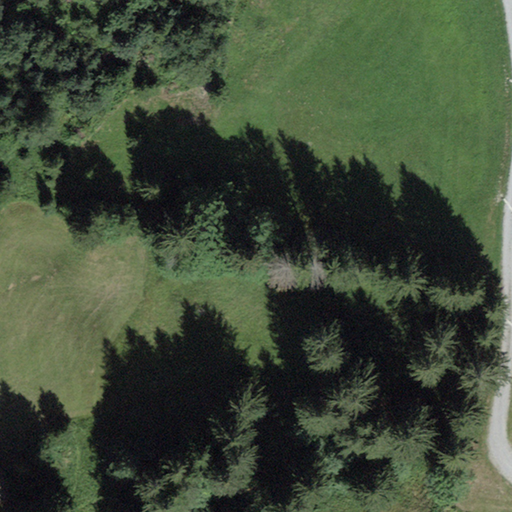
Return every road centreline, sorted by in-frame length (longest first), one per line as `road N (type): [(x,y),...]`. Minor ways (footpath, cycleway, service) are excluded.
road 1 (track): [(511,462),(501,454),(497,422),(511,338)]
road 2 (track): [(511,325),(511,200)]
